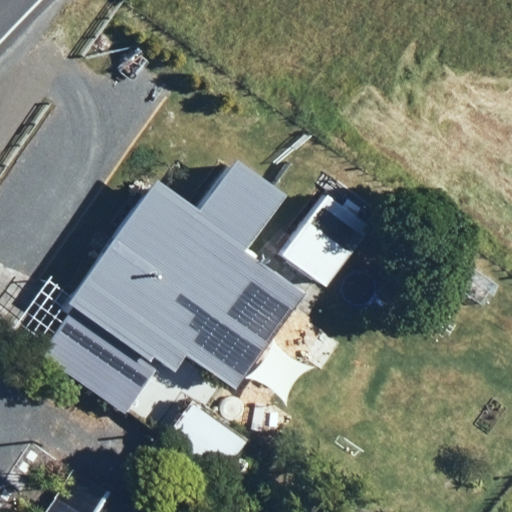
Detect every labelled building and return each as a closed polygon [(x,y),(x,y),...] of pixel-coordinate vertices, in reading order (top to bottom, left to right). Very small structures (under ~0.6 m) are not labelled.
[(146,174),(60,296),(68,301),(33,350),(96,394),(129,348),(139,355),(143,351),(166,367),(190,332),(200,338),(217,314),(256,342),(295,287),(234,245),(275,188),(224,153),(189,204),(146,174)] [(321,193),(282,249),(323,279),(363,223),(321,193)] [(187,398),(162,434),(218,473),(243,437),(187,398)] [(115,419),(97,447),(154,484),(172,455),(115,419)] [(130,511),(132,511),(71,470),(42,511),(130,511)]
